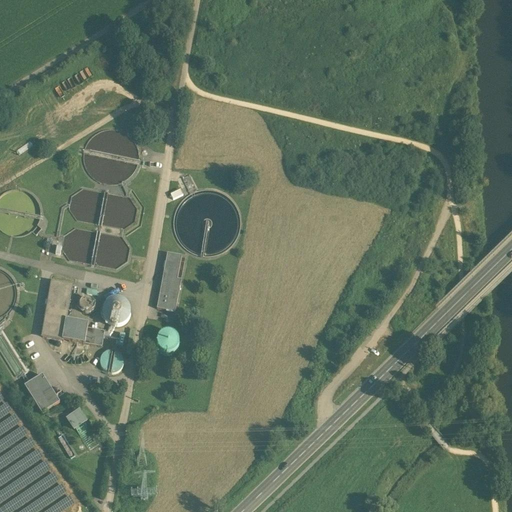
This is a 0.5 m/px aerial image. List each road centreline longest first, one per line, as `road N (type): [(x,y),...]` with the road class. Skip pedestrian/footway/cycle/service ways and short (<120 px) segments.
road 1 (primary): [(242,511),(511,251)]
road 2 (track): [(182,76),(199,93),(447,160)]
road 3 (track): [(328,428),(322,402),(422,266),(453,197)]
road 4 (track): [(424,408),(453,374),(463,342),(453,197)]
road 5 (track): [(154,0),(0,96)]
